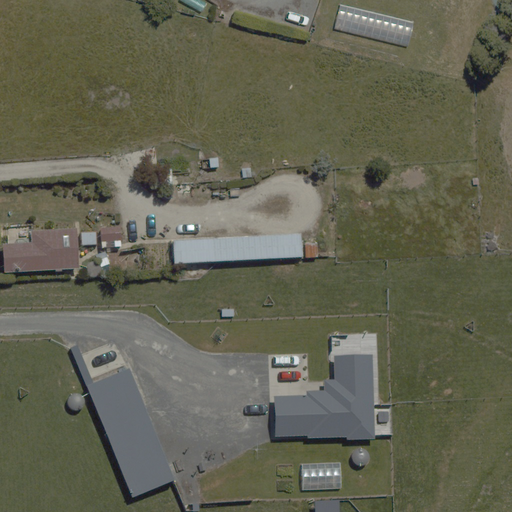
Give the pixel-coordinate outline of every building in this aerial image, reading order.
[(340,1),(332,28),(407,49),(414,22),(340,1)] [(174,167),(152,168),(153,187),(175,186),(174,167)] [(129,226),(129,242),(154,242),(153,225),(129,226)] [(73,227),(31,228),(31,242),(5,242),(6,274),(74,273),(73,227)] [(173,239),(173,263),(303,260),(303,236),(173,239)]
